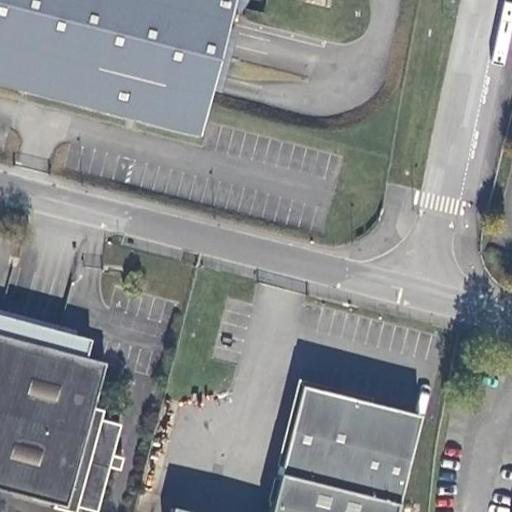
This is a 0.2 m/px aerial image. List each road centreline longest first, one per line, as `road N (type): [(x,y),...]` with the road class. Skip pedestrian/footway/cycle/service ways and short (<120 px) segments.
road 1 (tertiary): [(421,294),(0,186)]
road 2 (residential): [(421,294),(476,0)]
road 3 (unknown): [(387,0),(381,57),(370,77),(347,86),(268,75)]
